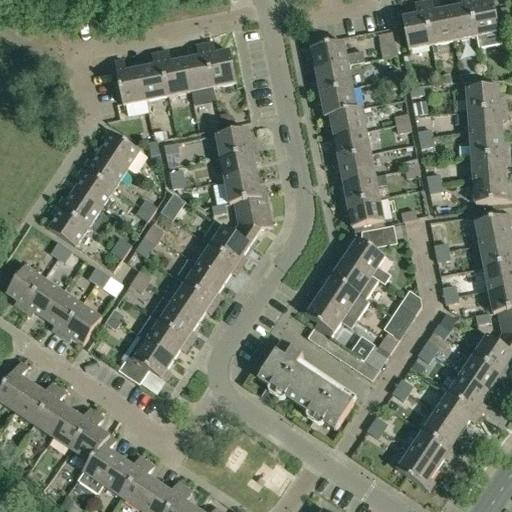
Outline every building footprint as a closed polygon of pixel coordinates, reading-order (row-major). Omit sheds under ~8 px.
[(454,44),(477,39),(469,0),(460,0),(462,9),(448,12),(454,44)] [(479,51),(502,46),(494,3),(479,6),(477,0),(469,0),(477,39),(479,51)] [(454,44),(448,12),(434,15),(432,3),(424,5),(432,48),(454,44)] [(409,52),(432,48),(424,5),(415,6),(418,18),(403,21),(409,52)] [(394,44),(392,35),(380,38),(381,46),(394,44)] [(205,47),(214,90),(237,86),(231,54),(216,57),(213,45),(205,47)] [(363,54),(346,57),(343,45),(307,52),(309,62),(314,61),(316,74),(365,65),(363,54)] [(191,95),(214,90),(205,47),(197,48),(199,60),(185,63),(191,95)] [(191,95),(185,63),(171,66),(168,54),(160,55),(169,99),(191,95)] [(147,103),(169,99),(160,55),(152,57),(154,69),(140,72),(147,103)] [(147,103),(140,72),(126,74),(124,63),(115,64),(123,108),(147,103)] [(352,90),(348,68),(365,65),(316,74),(319,87),(314,88),(316,98),(352,90)] [(400,72),(387,75),(388,83),(401,81),(400,72)] [(401,81),(388,83),(390,92),(403,89),(401,81)] [(422,89),(410,92),(411,100),(424,98),(422,89)] [(469,115),(506,112),(505,103),(500,103),(499,89),(467,91),(469,115)] [(357,113),(357,112),(352,90),(316,98),(318,107),(323,106),(325,119),(357,113)] [(429,115),(426,103),(417,104),(419,117),(429,115)] [(335,140),(366,134),(362,111),(357,112),(357,113),(325,119),(327,128),(332,127),(335,140)] [(470,137),(503,135),(502,122),(507,122),(506,112),(469,115),(470,137)] [(408,117),(395,120),(397,128),(410,126),(408,117)] [(410,126),(397,128),(399,137),(412,134),(410,126)] [(100,155),(127,173),(140,153),(109,132),(103,141),(107,144),(100,155)] [(221,161),(258,154),(256,145),(251,146),(248,132),(216,138),(221,161)] [(431,133),(418,135),(420,143),(432,141),(431,133)] [(334,164),(371,157),(366,134),(335,140),(337,154),(332,155),(334,164)] [(472,160),(510,158),(509,148),(504,148),(503,135),(470,137),(472,160)] [(432,141),(420,143),(421,152),(434,149),(432,141)] [(157,142),(148,144),(151,158),(160,156),(157,142)] [(177,146),(164,148),(166,157),(179,155),(177,146)] [(225,184),(257,177),(254,164),(260,163),(258,154),(221,161),(225,184)] [(114,192),(127,173),(100,155),(93,166),(88,163),(83,171),(114,192)] [(344,185),(375,179),(371,157),(334,164),(336,173),(341,172),(344,185)] [(474,183),(506,181),(505,167),(510,167),(510,158),(472,160),(474,183)] [(417,162),(404,165),(406,173),(419,171),(417,162)] [(102,211),(114,192),(83,171),(78,179),(82,182),(75,193),(102,211)] [(419,171),(406,173),(408,181),(420,179),(419,171)] [(182,173),(170,175),(173,192),(186,189),(182,173)] [(235,205),(267,199),(265,190),(260,191),(257,177),(225,184),(230,207),(235,206),(235,205)] [(439,178),(427,180),(428,188),(441,186),(439,178)] [(343,209),(380,202),(375,179),(344,185),(346,198),(341,199),(343,209)] [(506,181),(474,183),(476,207),(511,203),(511,193),(507,194),(506,181)] [(441,186),(428,188),(430,197),(443,194),(441,186)] [(89,230),(102,211),(75,193),(67,204),(63,201),(58,209),(89,230)] [(185,204),(174,197),(169,204),(180,211),(185,204)] [(234,237),(250,248),(261,232),(273,229),(267,199),(235,205),(235,206),(239,228),(234,236),(234,237)] [(380,202),(343,209),(345,218),(350,217),(353,231),(384,225),(380,202)] [(146,203),(142,210),(152,218),(157,210),(146,203)] [(214,215),(214,219),(228,216),(228,213),(226,207),(220,208),(213,210),(214,215)] [(76,249),(89,230),(58,209),(52,217),(57,220),(49,231),(76,249)] [(142,210),(137,217),(148,225),(152,218),(142,210)] [(417,222),(415,213),(403,216),(404,224),(417,222)] [(480,248),(511,242),(509,229),(511,228),(511,218),(476,225),(480,248)] [(224,229),(224,230),(215,224),(202,243),(211,249),(242,270),(247,262),(243,259),(250,248),(234,237),(234,236),(224,229)] [(153,228),(148,235),(159,242),(164,235),(153,228)] [(148,235),(143,242),(154,249),(159,242),(148,235)] [(391,278),(379,269),(385,259),(354,238),(349,247),(353,250),(345,261),(379,283),(385,287),(391,278)] [(121,241),(116,248),(127,255),(132,248),(121,241)] [(485,271),(511,265),(511,242),(480,248),(485,271)] [(58,245),(51,256),(58,261),(66,250),(58,245)] [(447,246),(435,249),(436,257),(449,255),(447,246)] [(116,248),(111,255),(122,262),(127,255),(116,248)] [(236,278),(242,270),(211,249),(198,268),(225,286),(232,275),(236,278)] [(66,250),(58,261),(65,265),(73,255),(66,250)] [(449,255),(436,257),(438,266),(451,263),(449,255)] [(366,302),(379,283),(345,261),(338,272),(334,269),(328,277),(366,302)] [(225,286),(198,268),(190,262),(177,281),(185,287),(216,308),(222,300),(217,297),(225,286)] [(489,293),(511,288),(511,265),(485,271),(489,293)] [(23,313),(44,282),(25,269),(7,296),(18,303),(16,308),(23,313)] [(96,270),(89,281),(96,286),(104,275),(96,270)] [(140,274),(135,281),(146,288),(151,281),(140,274)] [(104,275),(96,286),(103,291),(110,280),(104,275)] [(370,305),(366,302),(328,277),(323,285),(328,288),(320,299),(357,324),(370,305)] [(135,281),(130,288),(141,295),(146,288),(135,281)] [(45,321),(63,295),(44,282),(23,313),(31,318),(34,314),(45,321)] [(211,316),(216,308),(185,287),(173,306),(164,300),(163,300),(199,324),(207,313),(211,316)] [(456,288),(443,291),(445,302),(458,299),(456,288)] [(499,314),(511,311),(511,288),(489,293),(494,317),(499,316),(499,314)] [(410,294),(405,301),(421,311),(422,309),(420,301),(410,294)] [(61,339),(82,307),(63,295),(45,321),(56,329),(53,333),(61,339)] [(351,332),(357,324),(320,299),(313,310),(308,307),(303,316),(318,326),(315,331),(330,342),(341,325),(351,332)] [(458,299),(445,302),(446,308),(459,305),(458,299)] [(192,335),(199,324),(163,300),(151,319),(152,320),(191,346),(196,338),(192,335)] [(405,301),(400,308),(416,319),(421,311),(405,301)] [(82,307),(61,339),(69,344),(72,339),(84,347),(102,321),(82,307)] [(497,346),(511,355),(511,311),(499,314),(499,316),(503,337),(498,345),(497,346)] [(110,319),(121,326),(126,319),(115,312),(110,319)] [(490,316),(477,319),(478,328),(492,325),(490,316)] [(110,319),(105,326),(116,333),(121,326),(110,319)] [(186,354),(191,346),(152,320),(140,339),(174,362),(181,351),(186,354)] [(450,335),(439,327),(434,335),(445,342),(450,335)] [(315,331),(308,341),(324,352),(331,342),(330,342),(315,331)] [(389,335),(385,342),(395,349),(400,342),(389,335)] [(165,384),(171,376),(167,373),(174,362),(140,339),(137,337),(121,361),(126,364),(119,374),(140,388),(150,374),(165,384)] [(511,355),(497,346),(498,345),(488,338),(474,358),(506,379),(511,371),(507,368),(511,360),(511,355)] [(331,342),(324,352),(340,362),(347,353),(331,342)] [(385,342),(376,354),(387,362),(395,349),(385,342)] [(428,344),(423,351),(434,359),(438,352),(428,344)] [(296,367),(297,368),(304,359),(283,345),(259,381),(278,394),(296,367)] [(423,351),(418,359),(429,366),(434,359),(423,351)] [(347,353),(340,362),(356,373),(363,364),(347,353)] [(500,387),(506,379),(474,358),(462,377),(488,395),(496,384),(500,387)] [(363,364),(356,373),(373,384),(379,374),(363,364)] [(0,404),(16,415),(34,388),(22,380),(28,370),(21,365),(0,395),(0,404)] [(315,380),(297,368),(296,367),(278,394),(297,407),(315,380)] [(481,407),(488,395),(462,377),(449,396),(480,417),(485,409),(481,407)] [(316,419),(334,393),(315,380),(297,407),(316,419)] [(402,382),(398,389),(408,397),(413,390),(402,382)] [(35,428),(59,391),(52,386),(46,396),(34,388),(16,415),(35,428)] [(398,389),(393,397),(404,404),(408,397),(398,389)] [(54,440),(72,414),(60,405),(66,396),(59,391),(35,428),(54,440)] [(334,393),(316,419),(336,433),(354,406),(334,393)] [(475,425),(480,417),(449,396),(436,415),(463,433),(470,422),(475,425)] [(72,453),(97,416),(90,412),(84,422),(72,414),(54,440),(72,453)] [(456,444),(463,433),(436,415),(424,434),(455,455),(460,447),(456,444)] [(91,466),(109,439),(97,431),(104,421),(97,416),(72,453),(90,465),(91,466)] [(377,420),(372,427),(383,434),(388,427),(377,420)] [(372,427),(367,434),(378,442),(383,434),(372,427)] [(449,463),(455,455),(424,434),(411,453),(438,471),(445,460),(449,463)] [(104,489),(122,462),(110,454),(116,444),(109,439),(91,466),(90,465),(78,483),(98,497),(104,489)] [(430,482),(438,471),(411,453),(398,473),(429,494),(435,485),(430,482)] [(123,501),(148,465),(141,460),(134,470),(122,462),(104,489),(123,501)] [(138,511),(143,511),(160,487),(148,479),(154,469),(148,465),(123,501),(138,511)] [(170,511),(185,490),(179,485),(172,495),(160,487),(143,511),(170,511)] [(196,511),(186,504),(192,495),(185,490),(170,511),(196,511)] [(66,511),(68,511),(73,505),(74,503),(69,499),(62,509),(66,511)]
